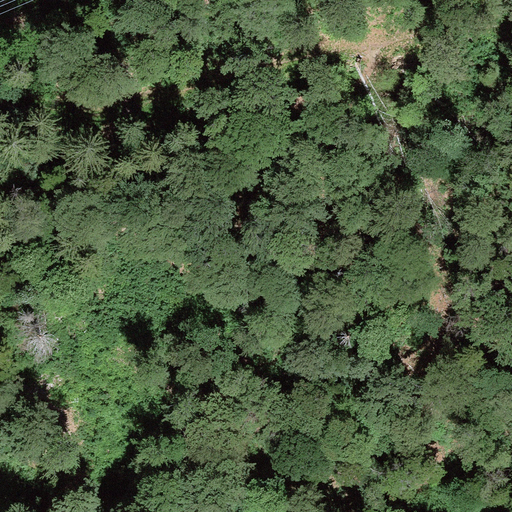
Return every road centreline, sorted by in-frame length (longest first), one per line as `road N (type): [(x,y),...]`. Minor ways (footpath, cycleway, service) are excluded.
road 1 (track): [(388,38),(148,101),(0,110)]
road 2 (track): [(388,38),(511,24)]
